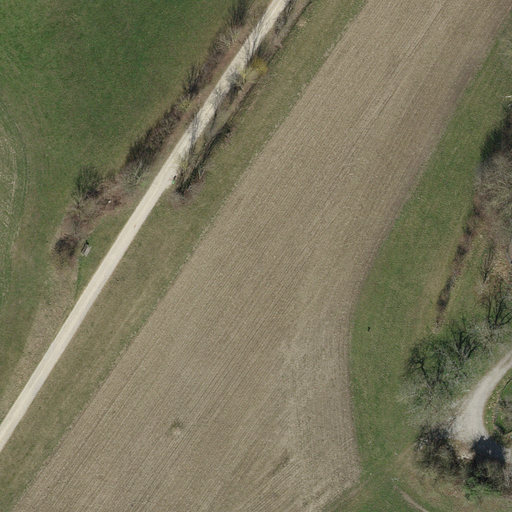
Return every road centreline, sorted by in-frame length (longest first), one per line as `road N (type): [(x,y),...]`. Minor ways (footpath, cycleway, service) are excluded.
road 1 (track): [(0,441),(282,0)]
road 2 (track): [(352,511),(511,361)]
